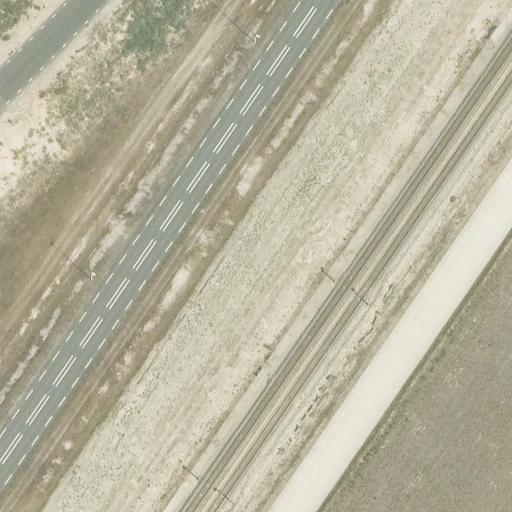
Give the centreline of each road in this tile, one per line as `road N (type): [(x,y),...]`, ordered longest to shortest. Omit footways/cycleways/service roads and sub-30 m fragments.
road 1 (secondary): [(321,0),(0,466)]
road 2 (unclassified): [(381,511),(511,321)]
road 3 (unclassified): [(94,0),(0,95)]
